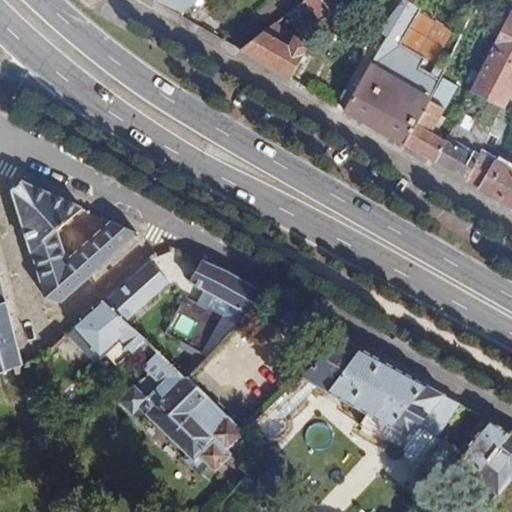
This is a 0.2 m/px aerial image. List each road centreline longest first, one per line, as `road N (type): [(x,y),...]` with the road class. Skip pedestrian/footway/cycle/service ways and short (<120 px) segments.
road 1 (primary): [(0,22),(117,118),(511,333)]
road 2 (primary): [(511,294),(172,102),(42,0)]
road 3 (residential): [(511,412),(162,220)]
road 4 (residential): [(0,187),(40,323),(67,309),(162,220)]
road 5 (residential): [(162,220),(13,142)]
